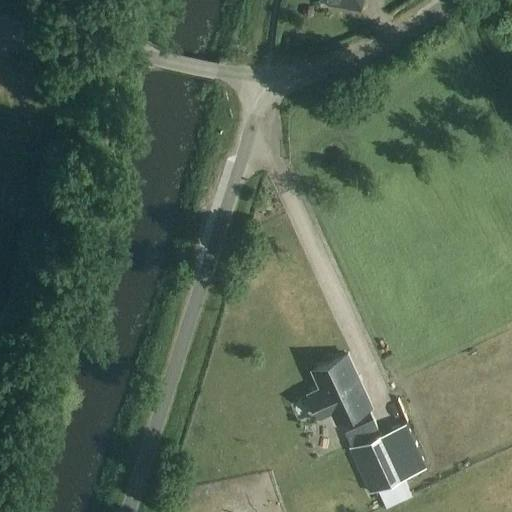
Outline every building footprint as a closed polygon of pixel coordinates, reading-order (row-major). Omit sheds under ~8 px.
[(317,0),(318,1),(325,2),(325,5),(359,11),(360,0),(317,0)] [(415,293),(422,311),(443,302),(436,284),(415,293)] [(314,372),(321,387),(308,393),(318,415),(325,411),(327,415),(332,413),(336,422),(369,407),(346,357),(314,372)] [(408,427),(428,420),(421,397),(370,418),(377,436),(349,449),(369,493),(376,490),(384,506),(411,494),(403,478),(415,473),(395,429),(407,423),(408,427)] [(323,424),(302,428),(308,461),(329,457),(323,424)]
